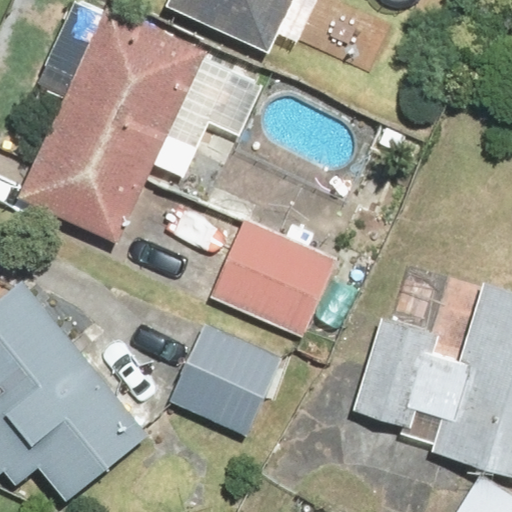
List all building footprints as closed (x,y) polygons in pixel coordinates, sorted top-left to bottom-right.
[(209,42),(113,0),(111,0),(26,191),(123,234),(209,42)] [(297,0),(182,0),(278,43),(297,0)] [(341,255),(245,217),(212,300),(308,338),(341,255)] [(154,432),(27,273),(0,294),(0,473),(11,465),(22,479),(44,462),(72,497),(154,432)] [(511,285),(485,278),(464,357),(438,350),(444,329),(380,311),(354,405),(406,419),(403,428),(441,439),(440,445),(511,464),(511,285)] [(286,351),(204,317),(167,405),(249,439),(286,351)] [(511,511),(511,495),(474,475),(453,511),(511,511)]
